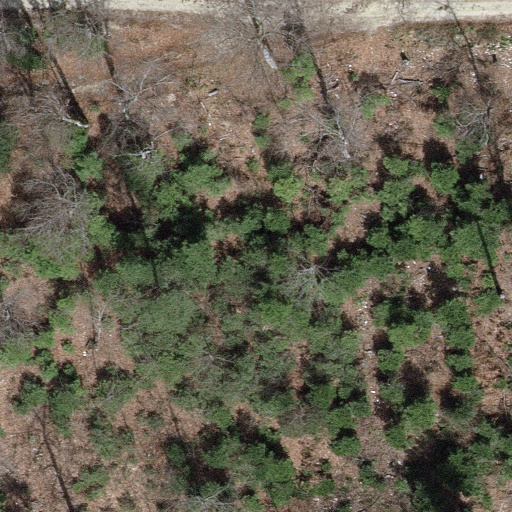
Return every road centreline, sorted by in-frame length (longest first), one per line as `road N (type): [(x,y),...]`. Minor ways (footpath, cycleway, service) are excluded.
road 1 (track): [(0,6),(252,15),(483,0)]
road 2 (track): [(252,15),(0,97)]
